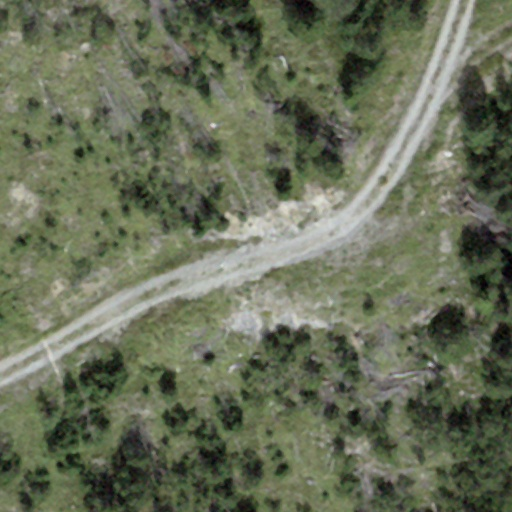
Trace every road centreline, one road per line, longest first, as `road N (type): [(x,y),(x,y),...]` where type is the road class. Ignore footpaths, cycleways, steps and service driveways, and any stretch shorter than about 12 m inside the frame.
road 1 (track): [(455,0),(413,103),(332,215),(165,268),(0,358)]
road 2 (track): [(413,103),(511,19)]
